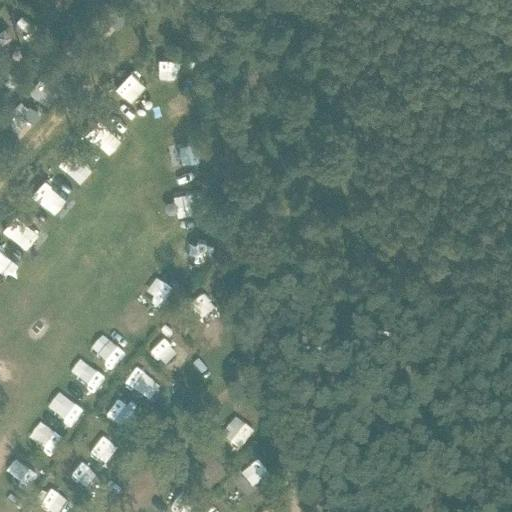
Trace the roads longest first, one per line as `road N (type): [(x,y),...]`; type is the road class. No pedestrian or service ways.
road 1 (track): [(296,511),(240,163),(229,0)]
road 2 (track): [(131,511),(269,342)]
road 3 (track): [(0,178),(83,89)]
